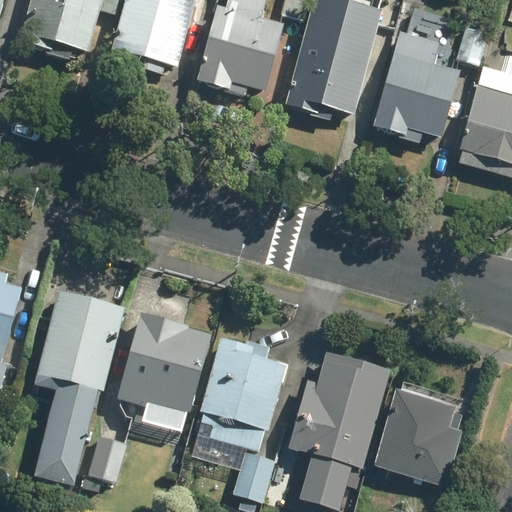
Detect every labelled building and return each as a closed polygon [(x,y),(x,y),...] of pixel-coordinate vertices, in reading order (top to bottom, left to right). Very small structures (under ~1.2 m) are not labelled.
[(32,0),(19,46),(47,53),(46,54),(67,61),(70,47),(88,53),(100,12),(116,16),(119,0),(32,0)] [(126,0),(112,50),(140,58),(137,68),(161,75),(164,64),(177,68),(195,3),(182,0),(126,0)] [(247,88),(265,93),(283,27),(261,21),(266,0),(230,0),(227,12),(216,9),(195,83),(245,97),(247,88)] [(284,0),(280,16),(303,23),(309,0),(284,0)] [(332,108),(352,114),(380,13),(334,0),(314,0),(285,106),(311,114),(310,117),(329,122),(332,108)] [(433,10),(421,23),(433,35),(445,21),(433,10)] [(465,30),(457,60),(479,66),(487,36),(465,30)] [(400,33),(374,128),(399,135),(399,138),(419,144),(422,134),(440,139),(458,73),(432,66),(438,44),(400,33)] [(511,95),(479,87),(461,151),(464,152),(461,165),(511,178),(511,95)] [(0,361),(20,290),(3,286),(5,279),(0,277),(0,361)] [(122,311),(59,295),(36,386),(56,391),(35,478),(71,487),(95,391),(101,393),(122,311)] [(209,336),(141,318),(119,400),(187,418),(209,336)] [(246,349),(221,342),(201,412),(205,414),(193,458),(240,471),(233,496),(242,498),(238,511),(253,511),(256,503),(263,506),(276,459),(261,454),(284,369),(265,364),(268,353),(247,347),(246,349)] [(290,449),(362,469),(388,374),(328,358),(320,386),(308,383),(290,449)] [(396,396),(377,468),(445,487),(459,435),(446,432),(452,411),(396,396)] [(98,438),(88,477),(114,485),(125,446),(98,438)] [(344,473),(333,469),(331,481),(341,484),(344,473)] [(73,511),(76,503),(60,498),(56,511),(73,511)]
